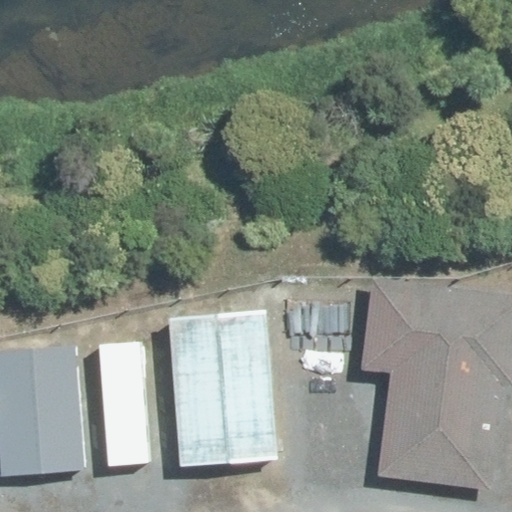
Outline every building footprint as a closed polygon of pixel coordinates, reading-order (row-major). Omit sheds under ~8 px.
[(310,354),(350,356),(343,447),(462,455),(468,358),(485,360),(492,262),(317,250),(310,354)] [(511,285),(503,360),(511,361),(511,285)] [(134,296),(143,441),(252,434),(243,289),(134,296)] [(116,331),(51,335),(57,422),(123,418),(116,331)] [(0,345),(0,490),(35,489),(26,344),(0,345)]
